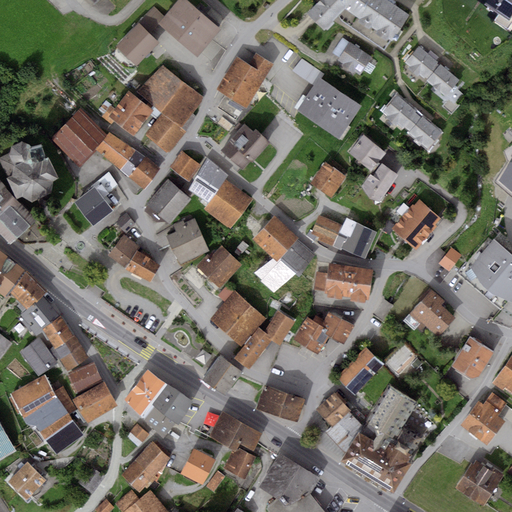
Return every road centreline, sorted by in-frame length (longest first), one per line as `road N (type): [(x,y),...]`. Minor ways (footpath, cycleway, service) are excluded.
road 1 (residential): [(290,439),(309,411),(309,395),(229,357),(166,280),(131,203),(187,137)]
road 2 (residential): [(187,137),(321,251),(411,267),(471,319),(511,334)]
road 3 (residential): [(257,511),(264,455),(193,441),(172,447),(154,435),(118,397),(68,315),(67,295)]
road 4 (primary): [(290,439),(67,295)]
road 5 (residential): [(511,339),(479,394),(389,504)]
road 6 (residential): [(187,137),(221,72),(286,0)]
road 7 (track): [(166,280),(114,280),(118,293),(161,320)]
